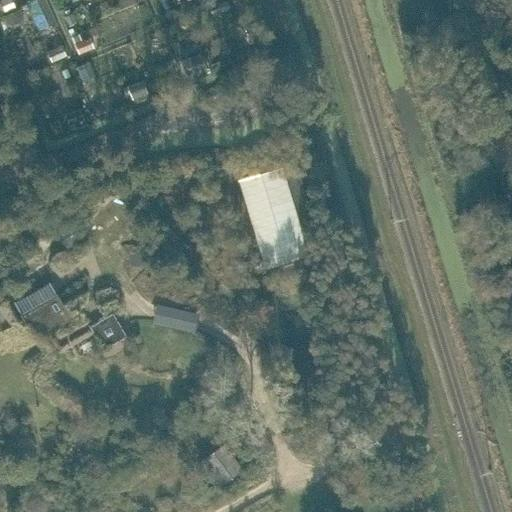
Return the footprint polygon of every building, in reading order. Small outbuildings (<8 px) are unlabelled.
[(266,265),(305,254),(280,168),(241,179),(266,265)] [(69,221),(57,229),(67,244),(78,237),(69,221)] [(66,308),(57,293),(22,315),(47,359),(94,333),(103,349),(126,336),(112,313),(106,316),(93,297),(78,308),(75,303),(66,308)] [(152,319),(194,329),(196,321),(199,310),(157,300),(154,310),(152,319)] [(273,446),(261,419),(242,427),(253,454),(273,446)] [(243,464),(225,440),(198,460),(217,484),(243,464)]
